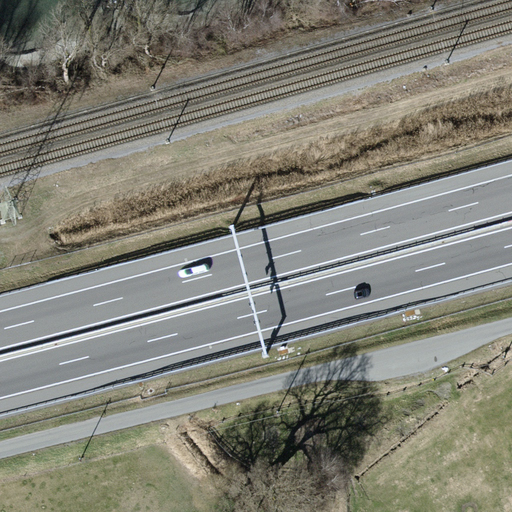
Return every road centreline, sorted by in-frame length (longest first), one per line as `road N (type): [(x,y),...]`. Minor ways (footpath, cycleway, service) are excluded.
road 1 (motorway): [(511,192),(0,328)]
road 2 (motorway): [(0,379),(511,245)]
